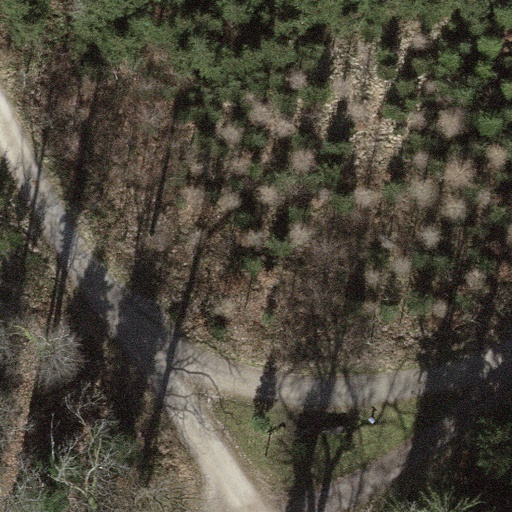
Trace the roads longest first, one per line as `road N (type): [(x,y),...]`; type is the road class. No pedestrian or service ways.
road 1 (track): [(511,355),(358,398),(145,354)]
road 2 (track): [(145,354),(47,214),(0,114)]
road 3 (track): [(313,511),(466,425),(511,372)]
road 4 (track): [(263,511),(145,354)]
